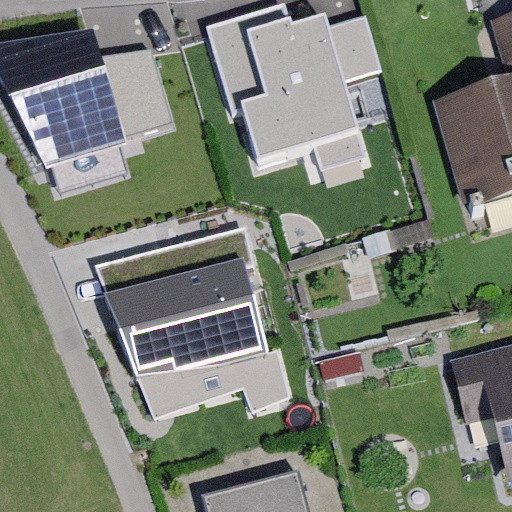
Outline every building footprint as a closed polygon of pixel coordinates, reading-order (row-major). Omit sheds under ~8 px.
[(337,14),(249,30),(266,126),(355,110),(337,14)] [(511,14),(483,23),(502,79),(434,98),(473,216),(511,205),(511,14)] [(179,121),(108,138),(129,229),(203,215),(179,121)] [(511,342),(452,356),(474,451),(511,443),(511,342)] [(313,511),(305,473),(206,494),(210,511),(313,511)]
